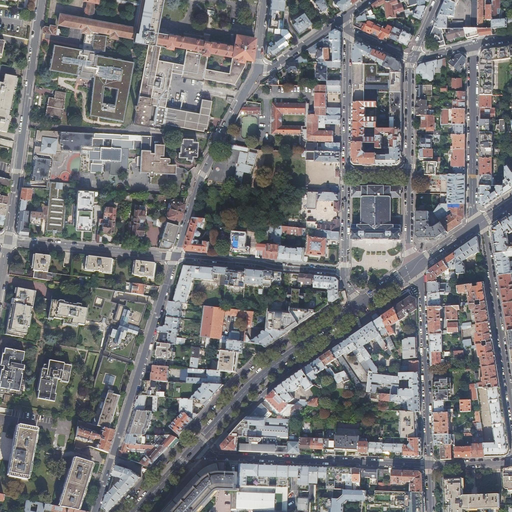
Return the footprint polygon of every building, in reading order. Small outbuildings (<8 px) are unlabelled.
[(199,113),(164,107),(171,73),(181,74),(180,77),(202,81),(203,79),(234,84),(244,66),(245,61),(243,61),(243,58),(251,60),(253,46),(254,38),(235,35),(233,46),(156,32),(161,0),(84,0),(87,1),(84,19),(59,14),(58,24),(82,28),(81,32),(82,32),(86,32),(88,33),(88,29),(110,33),(109,37),(116,38),(116,35),(134,38),(134,41),(147,44),(146,47),(138,92),(135,109),(133,124),(163,129),(164,124),(203,131),(203,128),(206,129),(211,101),(201,99),(199,113)] [(270,0),(270,9),(274,10),(282,11),(283,0),(270,0)] [(325,4),(323,0),(313,0),(311,1),(319,13),(327,7),(325,4)] [(337,8),(340,12),(350,5),(348,0),(337,0),(334,3),(334,5),(336,7),(337,8)] [(377,0),(371,5),(371,6),(372,8),(385,3),(387,19),(393,18),(392,6),(398,4),(396,0),(393,0),(390,1),(389,0),(377,0)] [(401,3),(405,1),(407,7),(416,4),(417,8),(415,11),(412,11),(412,17),(413,17),(420,20),(425,10),(426,7),(424,6),(425,1),(416,1),(415,0),(399,0),(400,1),(401,3)] [(443,7),(434,26),(439,28),(445,28),(447,28),(447,18),(448,18),(449,17),(454,17),(455,4),(456,4),(457,3),(458,0),(445,0),(444,4),(443,7)] [(488,0),(488,1),(487,1),(486,5),(492,6),(492,20),(507,18),(507,8),(500,8),(500,0),(488,0)] [(392,6),(393,18),(396,18),(396,14),(404,11),(401,3),(400,3),(398,4),(392,6)] [(353,19),(353,22),(360,22),(376,19),(370,7),(361,13),(353,19)] [(273,20),(274,10),(270,9),(269,17),(268,28),(270,28),(274,28),(278,29),(279,21),(273,20)] [(404,11),(404,17),(412,17),(412,11),(409,11),(409,9),(404,11)] [(297,32),(304,28),(302,24),(308,20),(302,13),(293,19),(294,22),(292,24),(297,32)] [(492,29),(507,28),(507,23),(511,22),(511,17),(507,18),(492,20),(492,29)] [(397,21),(393,29),(389,38),(398,42),(405,27),(406,25),(397,21)] [(360,22),(353,22),(353,26),(357,28),(370,34),(375,24),(369,22),(368,22),(368,23),(367,22),(365,24),(360,22)] [(375,24),(370,34),(378,38),(383,28),(375,24)] [(383,28),(378,38),(386,41),(387,38),(387,37),(389,38),(393,29),(388,26),(387,27),(384,25),(383,28)] [(43,27),(42,33),(54,35),(55,29),(56,27),(49,26),(49,28),(43,27)] [(439,28),(434,26),(430,36),(434,38),(433,39),(436,43),(438,43),(439,47),(445,45),(442,34),(446,33),(445,28),(439,28)] [(405,27),(398,42),(408,47),(413,36),(408,33),(410,29),(405,27)] [(281,29),(278,29),(274,28),(274,34),(280,34),(282,37),(275,42),(275,41),(274,42),(274,43),(279,50),(288,44),(286,42),(288,40),(286,38),(290,35),(286,30),(281,29)] [(449,33),(446,34),(448,41),(454,39),(454,40),(461,39),(461,37),(466,36),(464,29),(463,29),(450,28),(448,28),(449,33)] [(464,29),(466,36),(467,39),(479,35),(477,29),(471,29),(464,29)] [(328,35),(323,39),(323,46),(323,48),(323,62),(340,61),(340,46),(341,32),(336,30),(328,35)] [(353,54),(353,64),(362,64),(363,57),(364,56),(370,58),(374,49),(358,42),(353,46),(353,54)] [(58,43),(53,69),(98,76),(93,114),(127,121),(138,62),(97,53),(98,51),(58,43)] [(281,52),(279,50),(274,43),(270,46),(266,46),(265,50),(265,53),(267,54),(270,52),(272,55),(274,54),(276,57),(282,53),(281,52)] [(484,50),(480,54),(480,95),(491,95),(493,95),(493,62),(511,59),(509,46),(491,49),(484,50)] [(378,51),(374,49),(370,58),(374,60),(375,61),(375,62),(374,63),(374,64),(377,64),(378,73),(384,73),(384,67),(388,56),(378,51)] [(458,55),(455,56),(455,57),(453,60),(451,59),(448,63),(460,73),(464,68),(465,68),(465,63),(465,58),(460,54),(458,55)] [(391,73),(402,73),(402,66),(398,61),(393,58),(388,56),(384,67),(390,69),(391,69),(391,73)] [(416,70),(416,74),(423,74),(423,79),(427,79),(429,80),(432,81),(433,79),(433,68),(442,68),(442,69),(446,69),(446,58),(437,60),(427,63),(420,65),(416,70)] [(318,66),(316,66),(316,80),(327,80),(327,67),(340,67),(340,61),(323,62),(318,62),(318,66)] [(301,63),(291,63),(285,67),(289,72),(293,70),(301,69),(301,63)] [(353,89),(352,102),(364,102),(364,89),(373,90),(377,90),(377,92),(389,92),(401,92),(402,73),(391,73),(388,73),(384,73),(378,73),(377,64),(374,64),(368,64),(362,64),(353,64),(353,86),(353,89)] [(279,80),(275,74),(260,85),(279,85),(279,80)] [(0,131),(6,133),(9,117),(7,116),(15,78),(4,75),(2,84),(0,83),(0,131)] [(461,80),(452,79),(452,88),(461,88),(461,80)] [(335,130),(340,131),(340,105),(326,105),(326,91),(340,91),(340,86),(326,86),(321,85),(321,87),(313,87),(312,113),(309,111),(308,103),(272,103),(272,134),(300,135),(301,126),(282,125),(282,114),(305,115),(304,126),(302,126),(302,137),(303,137),(303,140),(304,141),(333,142),(333,132),(325,131),(325,124),(335,124),(335,130)] [(432,86),(416,85),(416,96),(416,101),(426,101),(431,101),(430,97),(432,97),(432,86)] [(65,92),(54,90),(53,98),(47,97),(44,116),(60,118),(64,100),(65,92)] [(188,99),(189,93),(181,92),(180,100),(184,101),(184,98),(188,99)] [(402,100),(401,100),(401,92),(389,92),(389,129),(401,130),(401,121),(402,121),(402,110),(402,100)] [(461,92),(449,92),(449,94),(456,94),(456,95),(455,97),(455,101),(465,101),(465,97),(465,94),(461,94),(461,92)] [(491,95),(480,95),(480,101),(480,108),(491,108),(491,95)] [(426,101),(416,101),(416,108),(416,116),(421,116),(426,116),(426,110),(428,110),(428,106),(426,106),(426,101)] [(455,101),(453,101),(453,109),(465,109),(465,106),(465,101),(455,101)] [(377,123),(377,103),(364,102),(352,102),(352,112),(352,122),(377,123)] [(243,107),(238,115),(259,115),(259,104),(245,103),(243,107)] [(491,108),(480,108),(480,114),(480,120),(495,120),(495,108),(491,108)] [(465,109),(453,109),(453,115),(452,115),(452,119),(451,119),(451,120),(453,120),(453,125),(454,125),(465,125),(465,117),(465,109)] [(426,116),(421,116),(421,127),(426,128),(426,135),(434,135),(440,135),(441,126),(436,126),(436,130),(434,130),(434,116),(426,116)] [(495,120),(480,120),(480,125),(480,130),(495,130),(495,120)] [(377,129),(377,123),(352,122),(352,133),(352,143),(364,143),(377,143),(377,129)] [(465,125),(454,125),(454,129),(452,129),(452,131),(454,131),(454,135),(465,135),(465,125)] [(401,149),(401,139),(401,130),(389,129),(377,129),(377,143),(377,148),(390,149),(401,149)] [(150,153),(151,136),(141,136),(141,137),(128,136),(128,135),(36,130),(35,141),(36,141),(37,141),(36,146),(34,146),(29,180),(46,181),(49,181),(49,178),(50,170),(47,170),(47,167),(50,167),(51,160),(60,162),(62,152),(61,152),(61,150),(69,150),(69,152),(70,153),(72,152),(72,150),(80,151),(80,149),(88,150),(88,159),(92,159),(91,163),(90,163),(90,172),(101,172),(102,162),(103,162),(104,163),(104,165),(104,168),(104,171),(109,171),(109,174),(118,175),(118,168),(128,169),(129,148),(141,149),(141,157),(139,157),(138,157),(137,158),(137,166),(138,166),(140,167),(140,173),(148,173),(148,176),(148,177),(150,177),(150,184),(166,184),(167,174),(173,174),(174,165),(167,164),(167,162),(168,162),(169,162),(169,161),(169,159),(168,158),(159,158),(159,156),(163,156),(163,144),(154,144),(153,153),(150,153)] [(493,133),(480,133),(480,145),(480,158),(492,158),(493,133)] [(454,135),(452,135),(452,138),(454,138),(454,147),(452,147),(452,149),(453,149),(465,149),(465,139),(465,135),(454,135)] [(192,138),(181,138),(181,142),(180,142),(179,152),(177,152),(177,157),(185,158),(191,159),(191,158),(194,158),(195,158),(196,158),(196,156),(197,142),(192,142),(192,138)] [(306,144),(306,151),(340,152),(340,138),(335,138),(335,142),(333,142),(333,143),(326,143),(321,143),(321,147),(317,147),(317,144),(306,144)] [(421,148),(421,149),(431,149),(431,139),(421,139),(421,144),(421,145),(420,146),(420,147),(421,147),(421,148)] [(363,151),(364,143),(352,143),(352,160),(354,163),(356,165),(377,165),(377,156),(377,154),(366,153),(363,151)] [(389,156),(377,156),(377,165),(391,165),(396,165),(401,161),(401,149),(390,149),(390,155),(389,156)] [(421,149),(419,149),(419,158),(433,158),(433,149),(431,149),(421,149)] [(465,149),(453,149),(453,167),(465,168),(465,154),(465,149)] [(247,153),(240,151),(234,182),(241,184),(244,172),(251,173),(252,166),(248,165),(248,164),(255,165),(257,153),(249,152),(247,163),(245,163),(247,153)] [(332,162),(340,162),(340,152),(306,151),(305,156),(305,160),(315,160),(315,161),(323,162),(332,163),(332,162)] [(492,175),(492,158),(480,158),(480,170),(480,175),(492,175)] [(434,162),(423,162),(423,167),(424,167),(424,170),(422,170),(422,175),(424,175),(435,175),(437,175),(437,173),(436,173),(436,166),(437,166),(437,162),(434,162)] [(174,175),(184,178),(186,170),(176,167),(174,175)] [(446,202),(446,204),(465,204),(465,197),(465,175),(455,175),(450,175),(440,175),(440,179),(446,179),(446,177),(448,177),(448,179),(448,199),(446,199),(446,202)] [(492,186),(492,175),(480,175),(480,181),(480,186),(491,186),(492,186)] [(511,186),(505,177),(505,175),(503,175),(503,181),(503,186),(503,195),(508,192),(511,189),(511,186)] [(0,184),(9,186),(9,180),(0,178),(0,184)] [(47,201),(46,219),(45,231),(63,233),(67,190),(68,187),(71,187),(72,183),(49,182),(49,189),(48,189),(47,201)] [(491,186),(480,186),(479,204),(482,206),(485,207),(494,201),(499,198),(503,195),(503,186),(500,186),(496,186),(496,191),(491,194),(490,193),(490,192),(489,192),(488,192),(487,192),(487,191),(490,191),(491,190),(491,186)] [(19,199),(26,199),(29,200),(29,199),(31,188),(21,187),(19,199)] [(401,232),(401,225),(390,225),(390,197),(401,197),(401,187),(352,187),(351,197),(362,197),(362,225),(351,225),(351,232),(351,240),(361,240),(362,239),(389,239),(389,240),(401,240),(401,232)] [(105,192),(77,190),(76,204),(74,204),(73,225),(75,225),(75,230),(90,231),(90,226),(93,226),(93,223),(92,223),(93,205),(104,206),(105,192)] [(339,193),(308,191),(307,209),(316,209),(317,199),(318,199),(318,200),(334,201),(334,211),(339,211),(339,193)] [(183,209),(184,207),(183,206),(184,203),(179,201),(178,200),(172,198),(171,199),(169,203),(170,204),(169,208),(182,212),(183,209)] [(29,221),(29,223),(41,224),(41,218),(46,219),(47,201),(42,201),(32,200),(31,204),(41,205),(41,212),(30,211),(29,221)] [(439,221),(448,233),(462,223),(463,221),(464,218),(464,208),(465,204),(446,204),(440,204),(438,204),(436,207),(425,207),(425,212),(433,212),(438,218),(439,221)] [(145,211),(145,206),(140,206),(139,210),(134,210),(133,222),(144,223),(144,219),(144,215),(145,211)] [(108,219),(113,220),(114,208),(104,207),(103,215),(108,215),(108,219)] [(180,217),(182,212),(169,208),(168,212),(167,212),(165,216),(167,218),(172,220),(174,219),(178,220),(179,217),(180,217)] [(24,221),(26,221),(28,210),(24,210),(18,209),(16,220),(24,221)] [(425,212),(416,212),(415,235),(418,237),(420,240),(428,240),(437,239),(442,236),(448,233),(439,221),(438,221),(439,223),(434,226),(433,225),(431,226),(430,225),(429,224),(429,214),(432,214),(436,219),(438,218),(433,212),(425,212)] [(499,222),(493,226),(492,228),(492,230),(493,241),(495,254),(511,251),(511,216),(510,214),(505,218),(499,222)] [(156,219),(154,218),(153,222),(152,224),(156,225),(156,226),(160,227),(162,222),(162,221),(158,219),(156,219)] [(202,229),(205,219),(193,218),(189,231),(184,248),(186,251),(208,253),(209,242),(204,242),(203,245),(199,245),(199,241),(195,240),(196,236),(198,237),(200,237),(201,234),(200,233),(197,232),(198,228),(202,229)] [(112,232),(113,220),(108,219),(108,223),(102,223),(101,231),(107,231),(107,232),(112,232)] [(339,232),(339,219),(334,219),(333,225),(318,224),(316,223),(316,221),(307,221),(306,228),(308,229),(309,229),(311,229),(324,230),(333,231),(334,231),(339,232)] [(24,224),(24,221),(16,220),(15,231),(17,234),(27,235),(28,228),(23,227),(24,224)] [(144,223),(133,222),(129,221),(129,225),(125,224),(124,232),(128,232),(129,231),(130,231),(130,234),(137,234),(143,235),(144,223)] [(165,224),(158,248),(168,249),(171,247),(178,225),(166,222),(165,224)] [(282,226),(277,226),(277,230),(273,230),(273,233),(275,233),(274,241),(275,242),(276,243),(276,245),(257,243),(256,250),(259,250),(264,251),(263,252),(263,253),(263,258),(265,258),(279,260),(281,245),(282,233),(282,226)] [(303,228),(282,226),(282,233),(302,235),(303,228)] [(257,239),(258,231),(247,230),(247,228),(234,227),(234,233),(233,233),(232,238),(231,238),(230,245),(232,246),(231,251),(249,253),(249,247),(245,246),(246,242),(248,242),(248,239),(257,239)] [(339,240),(339,232),(334,231),(333,231),(324,230),(324,238),(327,239),(339,240)] [(325,256),(327,239),(324,238),(309,236),(307,254),(325,256)] [(461,248),(455,252),(456,268),(457,274),(463,274),(465,273),(465,267),(463,263),(462,262),(474,254),(475,255),(478,253),(480,252),(478,237),(472,241),(463,247),(461,248)] [(281,245),(279,260),(291,261),(303,262),(305,248),(299,247),(299,248),(286,247),(286,246),(281,245)] [(511,251),(495,254),(497,265),(499,275),(511,273),(511,270),(511,271),(509,258),(510,257),(511,256),(511,251)] [(449,257),(443,261),(449,269),(453,266),(454,270),(456,268),(455,252),(452,255),(449,257)] [(31,271),(33,271),(46,273),(47,266),(47,267),(48,263),(47,263),(48,257),(48,256),(34,254),(31,271)] [(87,256),(85,270),(108,273),(110,259),(98,258),(87,256)] [(134,261),(132,275),(138,276),(138,277),(142,277),(151,278),(153,263),(143,262),(134,261)] [(428,287),(429,293),(445,292),(451,292),(450,282),(440,283),(439,282),(437,282),(437,278),(449,269),(443,261),(439,263),(436,265),(430,270),(429,272),(428,273),(428,284),(428,287)] [(174,302),(183,303),(187,304),(187,300),(192,283),(193,279),(214,281),(214,279),(218,279),(218,274),(214,273),(214,268),(200,267),(185,266),(174,302)] [(221,267),(215,266),(214,268),(214,273),(218,274),(221,274),(227,275),(227,270),(227,267),(221,267)] [(255,270),(246,269),(246,271),(245,283),(259,285),(263,285),(265,271),(255,270)] [(227,275),(226,286),(225,286),(244,288),(245,283),(246,271),(227,270),(227,275)] [(33,271),(32,278),(50,281),(51,277),(54,277),(54,274),(46,273),(33,271)] [(263,286),(271,287),(280,287),(281,282),(282,282),(282,281),(283,280),(283,279),(282,279),(282,278),(282,277),(281,277),(282,273),(265,271),(263,285),(263,286)] [(511,276),(511,273),(499,275),(503,303),(511,301),(511,276)] [(314,276),(299,274),(299,281),(304,282),(304,284),(314,285),(314,276)] [(332,302),(331,303),(334,309),(344,302),(341,290),(338,291),(338,281),(336,279),(335,278),(325,277),(314,276),(314,285),(314,288),(328,289),(328,292),(328,301),(330,302),(332,302)] [(458,287),(458,292),(459,293),(467,292),(468,291),(470,291),(471,295),(469,296),(469,302),(465,303),(465,302),(459,302),(460,306),(470,304),(476,303),(476,301),(481,300),(481,303),(488,302),(486,293),(485,282),(476,284),(476,286),(474,286),(473,284),(458,287)] [(143,285),(131,283),(130,293),(142,295),(143,285)] [(269,310),(261,309),(261,313),(254,312),(252,327),(289,332),(294,328),(297,326),(301,323),(329,305),(328,304),(328,299),(320,298),(321,292),(307,290),(306,294),(300,293),(300,289),(293,289),(293,292),(286,292),(287,288),(280,287),(271,287),(269,310)] [(10,303),(12,304),(11,307),(11,308),(9,307),(4,335),(22,338),(23,334),(25,335),(27,327),(29,327),(31,315),(29,315),(30,307),(32,308),(36,292),(16,288),(14,288),(13,293),(15,294),(14,299),(11,298),(10,303)] [(113,291),(91,288),(88,304),(100,306),(98,314),(106,316),(131,323),(131,324),(133,324),(134,323),(110,315),(112,302),(110,302),(113,291)] [(445,292),(429,293),(429,301),(429,307),(442,306),(446,306),(448,306),(448,304),(445,304),(440,304),(440,295),(445,295),(445,292)] [(399,304),(394,308),(399,321),(410,314),(412,324),(414,326),(417,325),(416,309),(416,299),(410,297),(408,293),(404,295),(399,299),(402,303),(399,304)] [(85,320),(87,310),(80,308),(80,306),(75,305),(63,303),(58,302),(43,299),(39,318),(47,319),(47,317),(52,318),(63,321),(62,323),(76,326),(77,325),(83,326),(85,320)] [(134,323),(133,324),(138,326),(145,303),(118,299),(117,304),(112,302),(110,315),(134,323)] [(511,301),(503,303),(505,314),(507,331),(511,330),(511,301)] [(167,317),(181,319),(183,303),(174,302),(169,302),(167,317)] [(476,303),(470,304),(471,310),(475,309),(476,313),(474,314),(474,315),(473,315),(473,318),(476,318),(477,324),(491,322),(490,316),(488,302),(481,303),(482,305),(477,306),(476,303)] [(100,306),(88,304),(87,310),(85,320),(98,323),(101,321),(101,322),(103,323),(104,322),(105,325),(110,327),(102,352),(128,359),(136,334),(129,332),(131,326),(137,328),(138,326),(133,324),(131,324),(131,323),(106,316),(98,314),(100,306)] [(202,321),(201,337),(206,337),(210,338),(220,339),(225,340),(225,337),(221,336),(224,314),(245,317),(245,311),(223,308),(204,306),(202,321)] [(442,306),(429,307),(430,317),(430,327),(430,334),(441,334),(447,334),(446,331),(443,331),(441,329),(440,311),(442,308),(442,306)] [(460,306),(448,306),(446,306),(447,320),(458,320),(457,310),(460,310),(460,306)] [(391,339),(392,339),(394,338),(392,335),(395,334),(393,329),(391,326),(399,321),(394,308),(391,310),(387,312),(382,316),(387,327),(391,339)] [(370,317),(373,322),(383,338),(390,350),(395,348),(392,339),(391,339),(389,339),(387,335),(385,337),(383,334),(384,334),(382,330),(387,327),(382,316),(381,317),(380,317),(377,313),(373,315),(370,317)] [(160,326),(158,332),(160,332),(177,334),(179,334),(180,329),(179,329),(180,324),(181,319),(167,317),(166,325),(164,327),(160,326)] [(355,334),(350,337),(360,352),(372,370),(374,368),(375,363),(363,346),(375,337),(388,356),(393,353),(390,350),(383,338),(373,322),(369,325),(362,330),(355,334)] [(458,322),(447,323),(448,332),(459,332),(458,322)] [(491,322),(477,324),(467,325),(461,326),(461,329),(465,329),(466,336),(476,334),(476,335),(475,335),(475,337),(476,337),(477,339),(475,339),(476,345),(494,342),(492,327),(491,322)] [(239,342),(244,342),(256,344),(264,346),(266,347),(268,346),(268,345),(289,332),(268,329),(267,331),(266,331),(265,331),(264,332),(264,333),(263,333),(251,342),(252,340),(246,340),(247,336),(245,335),(246,331),(240,331),(240,335),(239,342)] [(160,342),(171,344),(180,345),(180,343),(176,343),(176,341),(181,342),(181,338),(176,337),(177,334),(160,332),(159,342),(160,342)] [(229,333),(228,340),(239,342),(240,335),(229,333)] [(441,334),(430,334),(431,344),(431,352),(441,351),(442,351),(441,334)] [(343,343),(339,345),(345,353),(346,355),(352,351),(355,355),(360,352),(350,337),(343,343)] [(403,341),(404,359),(417,357),(416,338),(407,338),(407,339),(406,339),(406,340),(403,341)] [(227,352),(239,353),(243,354),(244,342),(239,342),(228,340),(227,352)] [(155,365),(167,366),(167,364),(166,364),(166,362),(167,362),(167,360),(173,360),(173,352),(173,348),(171,348),(171,344),(160,342),(159,348),(158,348),(158,350),(155,350),(155,353),(156,354),(156,356),(155,356),(155,360),(156,360),(155,365)] [(494,342),(476,345),(472,345),(471,345),(471,349),(478,348),(479,354),(478,354),(478,356),(479,356),(480,357),(481,357),(483,367),(498,365),(497,358),(494,342)] [(345,371),(350,380),(357,389),(357,391),(367,392),(368,385),(361,384),(342,355),(345,353),(339,345),(335,348),(331,351),(336,359),(342,368),(345,371)] [(192,347),(189,368),(197,369),(200,348),(192,347)] [(19,392),(20,387),(23,374),(20,374),(21,370),(24,370),(25,366),(20,365),(21,361),(23,361),(25,353),(14,350),(12,350),(2,348),(0,357),(0,392),(5,393),(5,389),(8,389),(19,392)] [(28,349),(28,353),(32,354),(31,357),(35,357),(36,352),(34,352),(35,350),(28,349)] [(227,352),(222,351),(219,371),(221,371),(237,372),(239,353),(227,352)] [(331,351),(320,358),(329,369),(330,368),(334,366),(333,364),(331,363),(336,359),(331,351)] [(441,351),(431,352),(431,361),(431,365),(441,365),(441,351)] [(128,359),(102,352),(102,354),(101,355),(127,363),(127,361),(128,359)] [(360,352),(355,355),(360,362),(359,363),(367,374),(369,374),(369,371),(373,372),(372,370),(360,352)] [(346,355),(345,353),(342,355),(361,384),(368,385),(369,374),(367,374),(359,363),(360,362),(355,355),(354,356),(347,356),(346,355)] [(93,381),(92,389),(101,392),(102,392),(117,396),(118,392),(127,363),(101,355),(93,381)] [(303,369),(311,381),(316,378),(318,380),(321,377),(319,374),(318,373),(326,368),(327,370),(329,373),(328,373),(329,374),(330,374),(331,374),(331,373),(333,376),(334,376),(336,380),(337,383),(341,381),(342,382),(350,380),(345,371),(341,373),(336,375),(330,368),(329,369),(320,358),(303,369)] [(409,365),(400,366),(400,373),(419,373),(419,366),(418,361),(409,361),(409,365)] [(40,380),(56,383),(57,380),(60,380),(68,382),(71,366),(63,365),(48,362),(48,365),(43,365),(42,369),(40,380)] [(152,373),(151,380),(168,382),(169,367),(167,366),(155,365),(154,365),(154,373),(152,373)] [(498,365),(483,367),(484,377),(483,377),(483,379),(482,379),(482,381),(483,381),(483,382),(476,384),(476,386),(471,386),(471,388),(470,388),(471,400),(478,399),(477,388),(486,388),(489,388),(488,385),(492,384),(493,385),(493,388),(501,388),(499,371),(498,365)] [(189,368),(188,368),(187,383),(220,385),(221,371),(219,371),(208,370),(208,377),(209,377),(209,378),(206,379),(193,378),(193,373),(201,374),(202,369),(197,369),(189,368)] [(314,385),(311,381),(303,369),(293,376),(282,384),(275,390),(289,404),(295,399),(291,393),(293,392),(294,393),(301,388),(300,387),(302,385),(306,391),(314,385)] [(368,385),(367,392),(372,392),(380,393),(382,394),(400,396),(400,389),(400,388),(400,382),(400,381),(400,375),(373,372),(369,371),(369,374),(368,385)] [(400,373),(400,375),(400,381),(411,381),(411,382),(410,383),(410,388),(411,388),(411,389),(400,389),(400,396),(420,398),(419,386),(419,373),(400,373)] [(441,378),(433,378),(433,379),(434,394),(434,401),(444,401),(451,400),(451,396),(451,385),(450,378),(441,378)] [(54,394),(56,383),(40,380),(38,391),(37,399),(52,402),(54,394)] [(154,397),(158,397),(174,398),(175,382),(168,382),(151,380),(145,380),(140,396),(154,397)] [(174,398),(180,398),(210,400),(211,400),(214,396),(220,390),(224,385),(220,385),(187,383),(180,382),(175,382),(174,398)] [(503,402),(501,388),(493,388),(489,388),(486,388),(486,390),(487,390),(495,441),(484,443),(485,457),(501,456),(505,456),(505,455),(507,455),(508,454),(509,454),(509,453),(510,452),(510,450),(510,449),(511,449),(506,422),(503,402)] [(291,407),(291,419),(301,420),(301,417),(297,416),(297,412),(301,412),(302,405),(295,405),(290,405),(289,404),(275,390),(266,398),(281,413),(288,406),(291,407)] [(93,418),(91,424),(100,427),(108,429),(119,396),(118,396),(117,396),(102,392),(100,398),(104,399),(98,420),(93,418)] [(420,398),(400,396),(382,394),(381,399),(381,400),(405,403),(405,401),(408,402),(407,411),(417,412),(420,412),(420,405),(420,398)] [(4,395),(3,402),(10,404),(12,396),(4,395)] [(135,402),(132,410),(135,410),(153,411),(153,407),(145,406),(146,398),(152,399),(151,405),(153,405),(154,397),(140,396),(138,396),(138,395),(137,395),(135,402)] [(295,404),(295,405),(302,405),(317,406),(318,397),(316,397),(314,398),(314,397),(307,402),(306,402),(305,402),(305,400),(300,400),(300,402),(299,401),(295,404)] [(177,411),(177,412),(183,413),(193,413),(194,403),(202,404),(205,406),(210,400),(180,398),(180,411),(177,411)] [(471,411),(470,400),(460,400),(461,412),(471,411)] [(444,401),(434,401),(434,407),(434,413),(446,412),(446,409),(444,409),(444,401)] [(248,417),(263,418),(269,411),(261,403),(248,417)] [(128,429),(129,430),(128,434),(131,435),(145,435),(145,434),(146,434),(148,429),(149,429),(149,428),(151,422),(151,421),(153,414),(152,414),(153,411),(135,410),(134,413),(133,413),(131,420),(128,429)] [(417,416),(417,412),(407,411),(401,411),(401,438),(410,439),(417,438),(417,433),(417,423),(417,419),(417,416)] [(448,412),(446,412),(434,413),(433,413),(434,424),(434,435),(440,435),(446,434),(449,434),(448,412)] [(170,427),(179,435),(188,425),(195,417),(197,415),(195,413),(193,413),(183,413),(170,427)] [(236,430),(230,436),(241,436),(263,437),(277,438),(289,438),(290,419),(282,419),(277,418),(263,418),(248,417),(240,425),(236,430)] [(478,438),(472,438),(473,457),(478,457),(485,457),(484,443),(481,422),(476,423),(470,423),(470,428),(470,430),(472,430),(473,430),(473,428),(477,428),(478,438)] [(17,425),(7,476),(26,480),(36,428),(17,425)] [(95,433),(76,427),(74,438),(90,443),(91,440),(93,440),(93,439),(96,440),(97,439),(98,439),(96,444),(95,444),(94,448),(107,453),(110,443),(114,431),(108,429),(100,427),(99,431),(100,432),(99,437),(98,437),(97,436),(97,435),(96,435),(94,434),(95,433)] [(230,436),(226,432),(219,440),(214,445),(219,450),(232,450),(240,451),(241,436),(230,436)] [(329,432),(324,432),(324,439),(323,449),(323,454),(330,454),(335,455),(335,450),(335,444),(329,444),(329,432)] [(168,447),(169,446),(172,450),(174,447),(176,445),(180,441),(176,438),(171,435),(164,435),(162,436),(162,437),(160,436),(156,443),(154,443),(154,436),(145,435),(131,435),(128,434),(126,433),(125,437),(124,443),(129,443),(155,446),(168,447)] [(444,440),(440,440),(440,435),(434,435),(434,440),(434,445),(441,445),(451,444),(452,444),(451,434),(449,434),(446,434),(446,438),(444,439),(444,440)] [(336,435),(335,444),(335,450),(355,451),(359,451),(359,442),(359,436),(356,436),(336,435)] [(263,437),(241,436),(240,451),(252,451),(263,452),(263,437)] [(289,438),(288,453),(294,453),(299,453),(300,449),(300,438),(294,438),(294,436),(289,436),(289,438)] [(277,438),(263,437),(263,452),(270,452),(276,452),(277,438)] [(289,438),(277,438),(276,452),(281,452),(288,453),(289,438)] [(311,438),(300,438),(300,449),(311,449),(311,438)] [(324,439),(311,438),(311,449),(323,449),(324,439)] [(369,442),(368,453),(383,453),(383,442),(383,438),(379,438),(379,443),(369,442)] [(422,450),(421,438),(417,438),(410,439),(409,441),(410,441),(410,444),(408,445),(407,445),(406,445),(406,443),(404,443),(404,453),(404,458),(412,458),(419,458),(422,456),(422,450)] [(359,442),(359,451),(359,452),(368,453),(369,442),(367,442),(367,439),(362,439),(362,442),(359,442)] [(393,452),(394,443),(383,442),(383,453),(383,454),(387,454),(387,452),(393,452)] [(123,446),(121,450),(121,451),(126,453),(129,443),(124,443),(123,446)] [(404,443),(394,443),(393,452),(395,452),(395,454),(399,454),(399,452),(404,453),(404,443)] [(473,457),(473,446),(454,446),(455,457),(451,457),(451,444),(441,445),(441,452),(441,459),(443,459),(454,459),(454,458),(460,457),(473,457)] [(161,462),(157,458),(162,454),(163,452),(168,447),(155,446),(146,456),(154,462),(158,466),(159,464),(161,462)] [(146,456),(138,455),(136,462),(149,467),(154,462),(146,456)] [(74,457),(58,507),(76,510),(92,463),(74,457)] [(161,511),(197,511),(215,493),(217,491),(218,490),(220,489),(222,489),(231,489),(230,510),(231,510),(232,490),(238,491),(239,485),(239,472),(226,471),(222,471),(220,471),(217,462),(214,463),(206,465),(202,468),(199,470),(161,511)] [(239,463),(239,472),(239,485),(247,485),(247,479),(245,478),(245,475),(259,476),(259,474),(260,474),(260,478),(259,478),(258,486),(277,486),(277,479),(276,479),(276,477),(284,477),(284,487),(288,487),(289,477),(294,477),(293,481),(299,481),(299,466),(293,465),(264,464),(239,463)] [(112,478),(110,484),(112,485),(113,484),(114,481),(114,480),(115,476),(118,477),(121,478),(122,480),(120,482),(108,495),(107,494),(104,504),(101,511),(108,511),(111,509),(127,491),(136,481),(140,477),(135,473),(131,470),(116,465),(112,478)] [(298,484),(298,491),(308,491),(308,488),(309,488),(309,485),(309,481),(310,466),(305,466),(299,466),(299,481),(298,484)] [(310,466),(309,481),(314,481),(314,483),(318,483),(318,478),(319,466),(314,466),(310,466)] [(324,467),(319,466),(318,478),(327,478),(328,467),(324,467)] [(341,467),(328,467),(327,478),(327,489),(330,489),(333,489),(343,489),(352,490),(352,480),(352,468),(341,467)] [(358,468),(352,468),(352,480),(355,480),(355,483),(357,485),(360,485),(361,476),(365,476),(365,468),(358,468)] [(365,476),(371,476),(370,484),(377,484),(377,469),(372,469),(365,468),(365,476)] [(410,492),(423,492),(423,481),(423,473),(420,471),(405,470),(392,470),(391,484),(403,484),(403,482),(409,482),(411,481),(412,482),(410,483),(410,492)] [(463,477),(444,478),(444,511),(463,511),(463,509),(499,508),(499,494),(463,495),(463,477)] [(389,483),(378,482),(378,491),(389,491),(389,483)] [(232,490),(231,510),(283,511),(287,511),(288,487),(284,487),(277,486),(258,486),(247,485),(239,485),(238,491),(232,490)] [(333,489),(330,489),(330,493),(329,493),(328,493),(327,494),(326,495),(326,496),(326,497),(326,498),(319,497),(318,511),(331,511),(333,498),(333,489)] [(343,511),(344,507),(343,506),(343,504),(342,503),(344,501),(346,499),(347,500),(349,500),(350,501),(356,501),(357,501),(361,501),(364,501),(366,501),(366,490),(364,490),(352,490),(343,489),(343,496),(339,499),(333,498),(331,511),(343,511)] [(378,491),(366,490),(366,501),(366,504),(405,505),(407,508),(407,509),(406,509),(406,511),(424,511),(424,506),(423,492),(410,492),(408,492),(389,491),(378,491)] [(308,497),(298,497),(297,510),(308,510),(308,497)] [(58,507),(26,500),(23,511),(83,511),(76,510),(58,507)]
